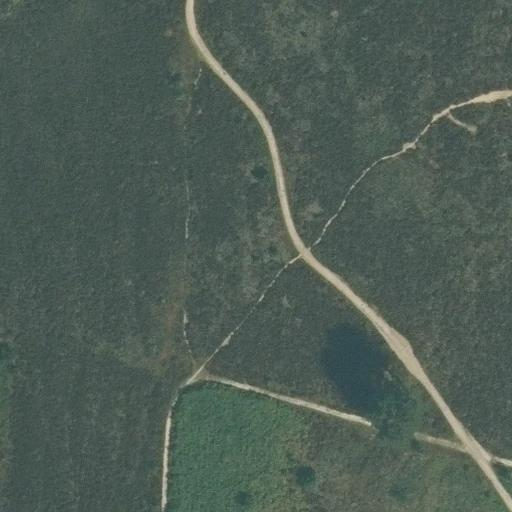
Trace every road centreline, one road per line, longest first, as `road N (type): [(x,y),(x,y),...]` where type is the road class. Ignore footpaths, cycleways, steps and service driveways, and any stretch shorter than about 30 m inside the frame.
road 1 (track): [(511,461),(159,362),(178,8)]
road 2 (track): [(511,501),(415,363),(287,228),(279,150),(178,0)]
road 3 (track): [(159,362),(149,511)]
